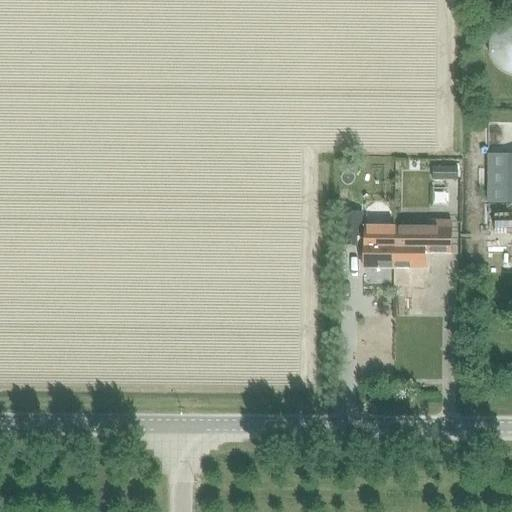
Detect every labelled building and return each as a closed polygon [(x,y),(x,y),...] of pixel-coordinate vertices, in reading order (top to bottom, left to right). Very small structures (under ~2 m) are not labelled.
[(488,47),(488,49),(488,52),(488,55),(489,57),(490,60),(491,62),(492,64),(494,67),(496,69),(498,71),(499,72),(502,73),(504,75),(507,75),(509,76),(511,76),(511,22),(510,23),(507,24),(505,24),(502,26),(500,27),(498,28),(496,30),(494,32),(493,34),(491,37),(490,39),(489,42),(488,44),(488,47)] [(511,196),(511,147),(488,148),(490,197),(511,196)] [(339,182),(356,183),(356,162),(340,162),(339,182)] [(339,213),(338,245),(358,246),(359,214),(339,213)] [(394,228),(394,269),(424,269),(425,254),(451,255),(451,223),(430,222),(430,229),(394,228)] [(364,228),(363,269),(394,269),(394,228),(364,228)]
